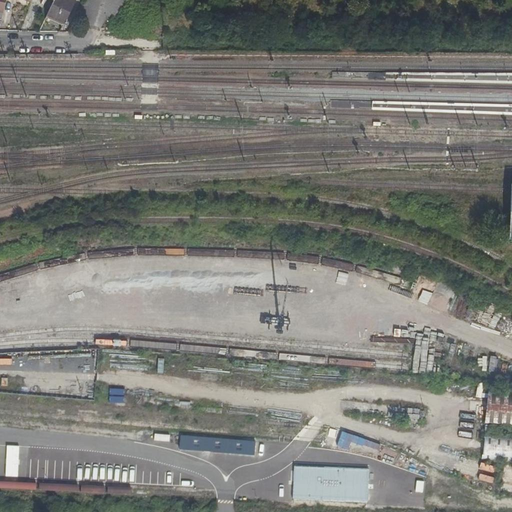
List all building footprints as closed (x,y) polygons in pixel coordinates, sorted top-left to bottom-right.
[(50,0),(45,13),(62,21),(72,0),(50,0)] [(290,313),(335,315),(336,298),(290,296),(290,313)] [(13,358),(0,359),(0,369),(15,368),(13,358)] [(481,421),(511,424),(511,392),(484,390),(481,421)] [(511,437),(481,436),(480,458),(511,459),(511,437)] [(487,474),(489,465),(480,462),(477,479),(488,481),(490,475),(487,474)] [(365,470),(312,467),(310,490),(363,493),(365,470)] [(285,480),(276,479),(276,481),(262,479),(261,489),(283,491),(285,480)] [(122,495),(205,499),(205,490),(123,486),(122,495)]
